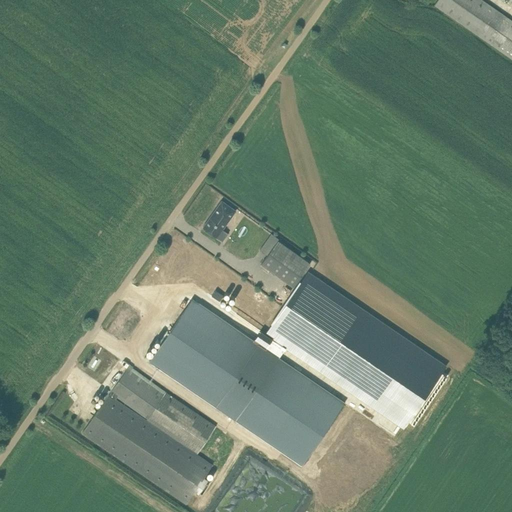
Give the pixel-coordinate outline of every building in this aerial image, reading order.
[(438,0),(434,5),(511,59),(511,20),(482,0),(438,0)] [(203,227),(217,237),(236,210),(222,200),(203,227)] [(262,263),(294,287),(311,263),(279,240),(262,263)] [(309,272),(266,334),(273,338),(273,339),(404,428),(408,422),(414,426),(448,375),(442,371),(446,365),(309,272)] [(345,402),(192,298),(150,361),(302,465),(345,402)] [(127,368),(82,432),(186,504),(196,489),(202,493),(209,483),(203,479),(212,466),(116,399),(118,396),(198,453),(216,426),(167,393),(124,361),(122,364),(127,368)]
